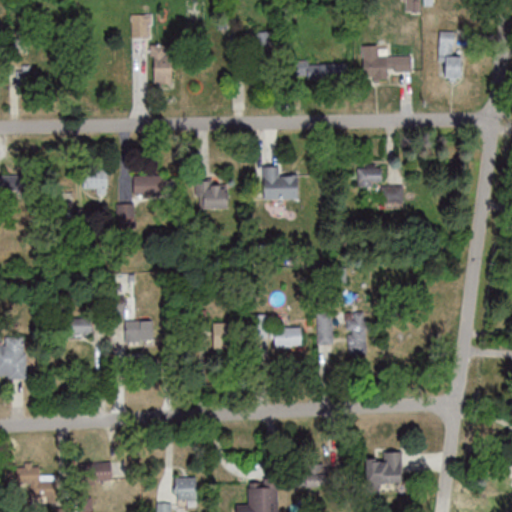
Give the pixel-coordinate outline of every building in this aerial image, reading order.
[(132,12),(132,37),(151,37),(151,12),(132,12)] [(439,63),(445,63),(444,77),(462,77),(462,55),(455,55),(455,31),(439,31),(439,63)] [(238,33),(238,53),(272,53),(272,33),(238,33)] [(26,53),(27,40),(12,39),(12,52),(26,53)] [(172,83),(172,43),(151,43),(151,83),(172,83)] [(363,44),(363,76),(381,76),(381,44),(363,44)] [(15,68),(15,81),(31,82),(32,69),(15,68)] [(381,201),(403,201),(403,185),(381,185),(381,165),(358,164),(358,185),(381,186),(381,201)] [(263,166),(263,198),(297,198),(297,175),(280,175),(280,166),(263,166)] [(107,192),(107,169),(85,169),(85,192),(107,192)] [(0,173),(0,195),(17,196),(17,173),(0,173)] [(134,175),(134,193),(162,193),(162,175),(134,175)] [(228,207),(228,181),(200,181),(200,207),(228,207)] [(72,192),(55,192),(55,212),(72,212),(72,192)] [(134,218),(134,202),(118,202),(118,218),(134,218)] [(332,313),(318,313),(318,345),(332,345),(332,313)] [(367,313),(348,313),(348,354),(367,354),(367,313)] [(267,337),(267,316),(254,316),(254,337),(267,337)] [(64,336),(92,336),(92,320),(64,320),(64,336)] [(153,343),(153,321),(125,321),(125,343),(153,343)] [(214,322),(214,348),(233,348),(233,322),(214,322)] [(274,347),(302,347),(302,328),(274,328),(274,347)] [(0,377),(26,377),(25,338),(6,338),(6,345),(0,345),(0,377)] [(402,482),(402,451),(383,451),(383,459),(366,459),(366,491),(379,491),(379,482),(402,482)] [(112,462),(84,462),(84,481),(112,481),(112,462)] [(40,474),(40,466),(17,465),(16,486),(29,486),(29,500),(57,500),(57,474),(40,474)] [(322,485),(322,465),(297,465),(297,485),(322,485)] [(195,477),(176,477),(176,498),(195,498),(195,477)] [(236,511),(278,511),(278,480),(249,480),(249,503),(236,504),(236,511)]
